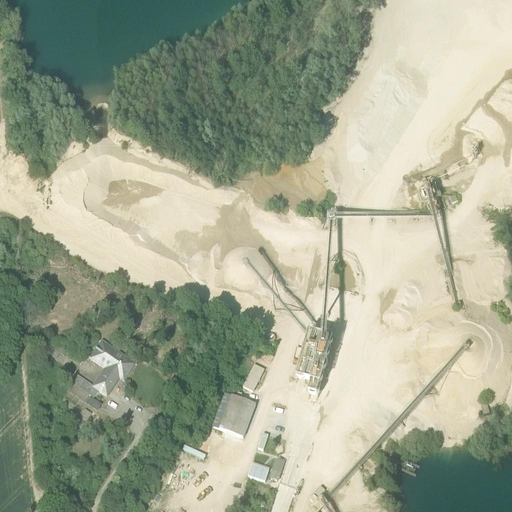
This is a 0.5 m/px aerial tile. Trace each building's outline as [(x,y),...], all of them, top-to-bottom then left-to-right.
[(134,367),(103,346),(92,362),(106,372),(94,390),(75,376),(69,385),(93,401),(98,394),(104,398),(117,379),(123,383),(134,367)] [(254,362),(243,385),(254,390),(265,368),(254,362)] [(255,404),(226,393),(213,426),(243,437),(255,404)] [(88,419),(91,413),(86,410),(82,415),(88,419)] [(265,449),(268,433),(262,432),(258,447),(265,449)] [(270,477),(279,480),(285,460),(276,457),(270,477)] [(269,483),(271,477),(253,472),(252,477),(269,483)]
